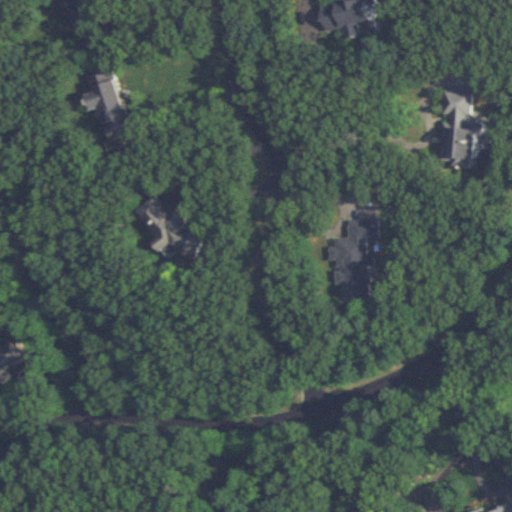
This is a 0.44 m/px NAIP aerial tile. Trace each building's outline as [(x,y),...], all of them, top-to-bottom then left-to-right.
[(95,0),(67,0),(66,9),(79,11),(76,26),(90,29),(95,0)] [(377,0),(365,0),(327,6),(331,31),(348,29),(349,38),(383,32),(377,0)] [(112,141),(137,134),(121,70),(92,77),(100,112),(105,111),(112,141)] [(445,165),(482,168),(484,135),(492,136),(493,123),(476,122),(478,94),(450,92),(445,165)] [(139,212),(173,256),(183,249),(189,258),(204,246),(163,194),(139,212)] [(354,220),(354,237),(339,238),(340,246),(334,246),(334,261),(341,261),(342,286),(346,285),(347,302),(380,302),(379,255),(373,255),(373,242),(386,241),(385,219),(354,220)] [(40,366),(35,364),(40,352),(18,341),(15,348),(4,343),(0,351),(0,398),(4,401),(18,374),(32,381),(40,366)] [(511,511),(511,509),(511,510),(509,503),(484,511),(511,511)]
